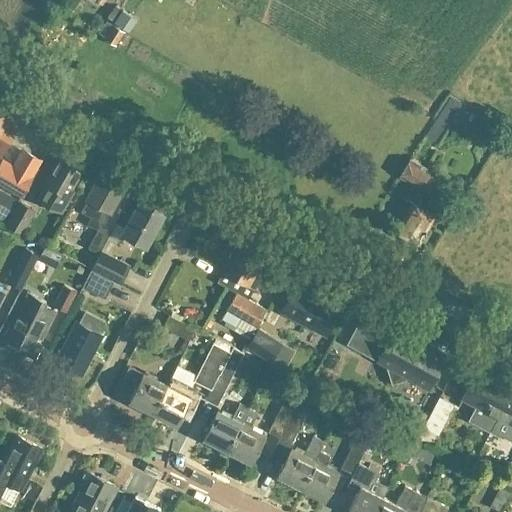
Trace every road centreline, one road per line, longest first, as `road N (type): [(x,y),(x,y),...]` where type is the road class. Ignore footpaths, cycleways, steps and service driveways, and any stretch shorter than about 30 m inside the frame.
road 1 (residential): [(206,184),(511,342)]
road 2 (residential): [(83,426),(206,184)]
road 3 (residential): [(0,63),(206,184)]
road 4 (residential): [(251,511),(83,426)]
